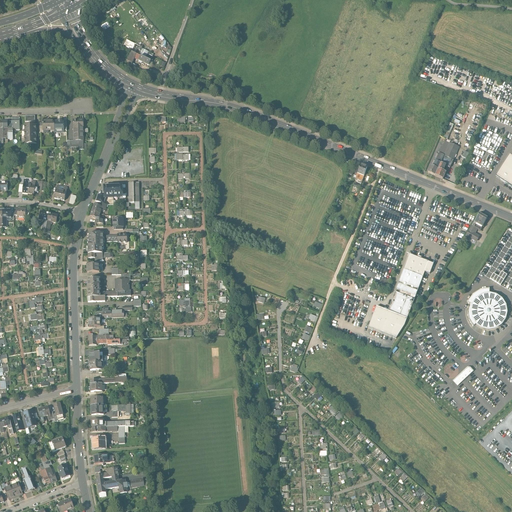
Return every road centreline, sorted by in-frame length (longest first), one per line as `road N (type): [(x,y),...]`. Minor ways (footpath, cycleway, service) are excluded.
road 1 (tertiary): [(139,90),(240,108),(511,217)]
road 2 (tertiary): [(82,212),(74,248),(76,388)]
road 3 (track): [(169,64),(216,79),(273,0)]
